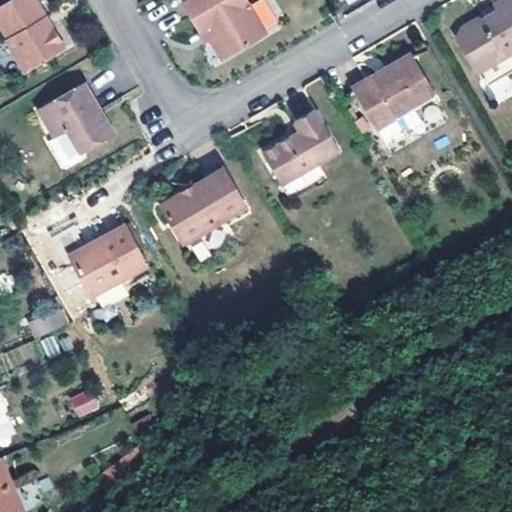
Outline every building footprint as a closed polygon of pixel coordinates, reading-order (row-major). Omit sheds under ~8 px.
[(26,77),(67,53),(50,26),(45,29),(43,23),(47,20),(34,0),(18,0),(0,11),(0,28),(8,42),(5,44),(26,77)] [(195,0),(186,6),(204,36),(211,32),(217,43),(215,44),(227,66),(271,40),(247,0),(195,0)] [(506,61),(511,71),(511,70),(511,8),(501,15),(505,23),(489,32),(487,29),(469,39),(463,50),(478,76),(506,61)] [(505,23),(501,15),(485,24),(487,29),(489,32),(505,23)] [(210,47),(215,44),(217,43),(211,32),(204,36),(210,47)] [(506,61),(478,76),(484,86),(511,71),(506,61)] [(418,69),(394,80),(396,86),(384,92),(382,87),(369,94),(359,103),(380,139),(400,128),(403,133),(442,111),(418,69)] [(396,86),(394,80),(382,87),(384,92),(396,86)] [(82,157),(116,137),(107,123),(102,126),(97,118),(102,115),(86,88),(41,115),(57,142),(50,146),(64,170),(69,172),(85,162),(82,157)] [(107,123),(102,115),(97,118),(102,126),(107,123)] [(283,191),(342,157),(318,116),(298,128),(302,136),(264,158),(283,191)] [(400,128),(380,139),(383,144),(403,133),(400,128)] [(187,202),(165,215),(188,255),(251,219),(228,178),(197,196),(200,201),(189,208),(187,202)] [(200,201),(197,196),(187,202),(189,208),(200,201)] [(126,232),(99,248),(102,254),(75,270),(97,305),(151,273),(126,232)] [(72,264),(75,270),(102,254),(99,248),(72,264)] [(61,309),(30,320),(36,336),(67,325),(61,309)] [(40,341),(48,358),(60,352),(52,335),(40,341)] [(67,398),(75,418),(98,409),(90,388),(67,398)] [(1,389),(0,389),(0,414),(10,411),(1,389)] [(4,458),(0,459),(0,511),(26,511),(27,511),(4,458)]
